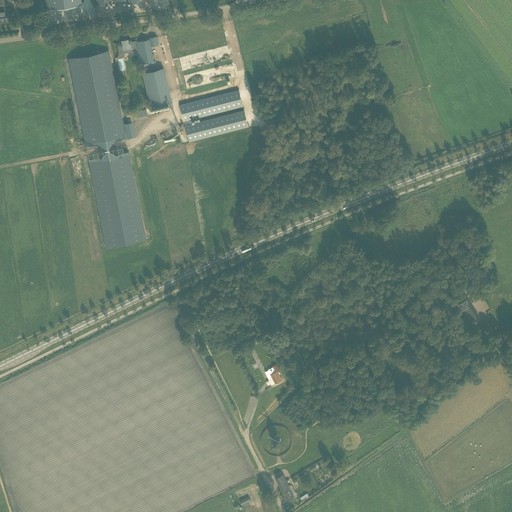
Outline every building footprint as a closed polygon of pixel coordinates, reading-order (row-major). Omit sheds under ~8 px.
[(81,0),(45,0),(47,9),(82,5),(81,0)] [(9,11),(5,12),(4,9),(0,9),(0,20),(10,19),(9,11)] [(122,44),(117,45),(119,57),(124,56),(123,48),(130,47),(131,51),(134,51),(135,54),(137,54),(139,64),(140,67),(154,64),(153,61),(150,46),(158,45),(158,41),(157,41),(156,36),(148,38),(149,39),(128,43),(127,39),(121,40),(122,44)] [(68,58),(85,146),(88,159),(106,247),(146,240),(108,50),(68,58)] [(163,67),(141,73),(150,107),(171,101),(163,67)] [(244,110),(190,123),(189,120),(243,106),(239,89),(180,104),(190,141),(248,126),(244,110)] [(133,127),(126,128),(128,138),(135,137),(133,127)] [(466,297),(456,304),(461,311),(468,322),(478,316),(466,297)] [(275,383),(282,379),(278,370),(280,369),(277,363),(272,366),(275,371),(270,374),(275,383)] [(283,474),(282,474),(280,470),(274,474),(276,477),(275,478),(287,500),(294,497),(294,496),(296,494),(292,485),(289,486),(283,474)] [(240,501),(242,505),(250,500),(248,496),(240,501)]
